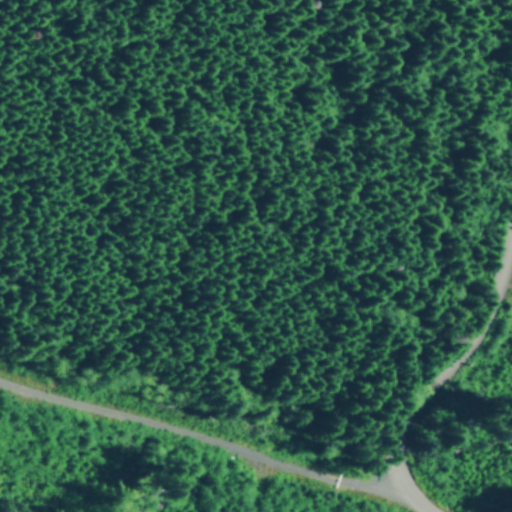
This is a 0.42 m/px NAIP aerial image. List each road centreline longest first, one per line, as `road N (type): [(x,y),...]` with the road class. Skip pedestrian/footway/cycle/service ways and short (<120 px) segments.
road 1 (track): [(0,384),(311,472),(415,491),(446,511)]
road 2 (track): [(415,491),(405,457),(414,417),(478,327),(511,247)]
